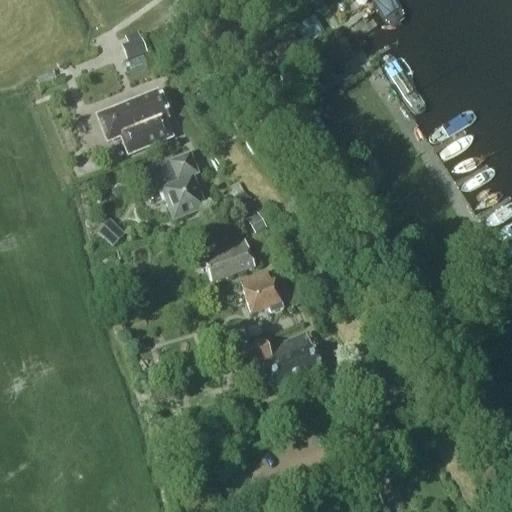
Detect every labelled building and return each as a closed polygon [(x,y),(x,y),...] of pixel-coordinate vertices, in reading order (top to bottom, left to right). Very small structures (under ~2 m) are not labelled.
[(263,7),(257,0),(235,17),(240,24),(263,7)] [(390,8),(384,0),(364,0),(378,17),(390,8)] [(324,35),(314,19),(268,47),(278,63),(324,35)] [(140,40),(120,48),(125,62),(146,53),(140,40)] [(167,120),(157,94),(101,116),(98,124),(104,139),(111,142),(119,139),(126,158),(170,140),(163,122),(167,120)] [(196,177),(188,157),(151,171),(172,224),(204,211),(191,179),(196,177)] [(253,209),(243,194),(232,200),(242,215),(253,209)] [(256,214),(244,221),(253,236),(265,229),(256,214)] [(101,237),(107,253),(118,249),(113,233),(101,237)] [(252,271),(242,242),(200,257),(210,286),(252,271)] [(269,284),(266,275),(240,285),(251,317),(268,311),(269,315),(282,311),(273,283),(269,284)] [(248,343),(240,324),(214,334),(215,339),(205,343),(210,357),(248,343)] [(319,373),(305,336),(267,352),(262,341),(225,357),(234,377),(259,366),(271,394),(319,373)] [(174,369),(177,375),(190,370),(188,364),(174,369)] [(366,386),(361,375),(348,381),(353,392),(366,386)] [(404,455),(399,443),(382,451),(387,462),(404,455)] [(399,501),(392,477),(380,481),(387,505),(399,501)]
